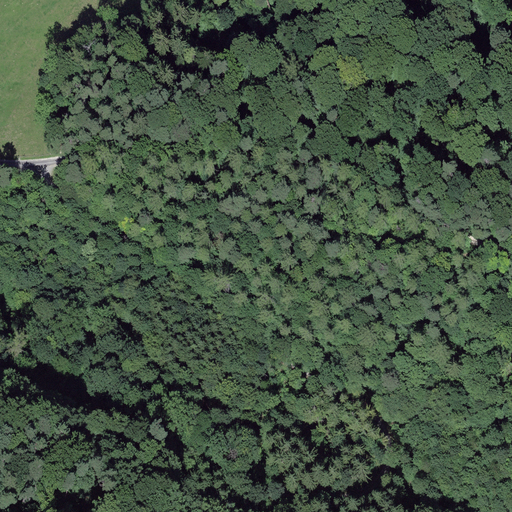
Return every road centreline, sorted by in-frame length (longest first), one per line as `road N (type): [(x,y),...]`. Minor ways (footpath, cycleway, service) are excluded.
road 1 (track): [(113,152),(39,162),(40,175),(148,249),(269,350),(345,391),(387,437),(386,474),(356,493),(269,494),(166,447),(74,425),(0,380)]
road 2 (track): [(511,253),(316,159),(271,151),(113,152)]
road 3 (track): [(271,151),(511,29)]
